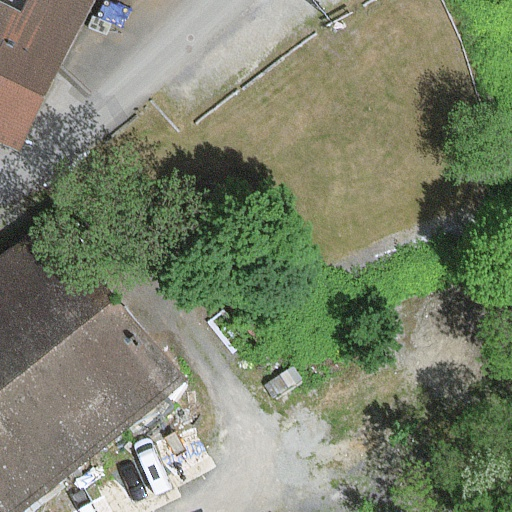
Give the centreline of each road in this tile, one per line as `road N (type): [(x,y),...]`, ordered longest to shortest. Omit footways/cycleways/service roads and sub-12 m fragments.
road 1 (residential): [(0,169),(116,98),(206,0)]
road 2 (track): [(196,511),(226,454),(232,389),(181,295)]
